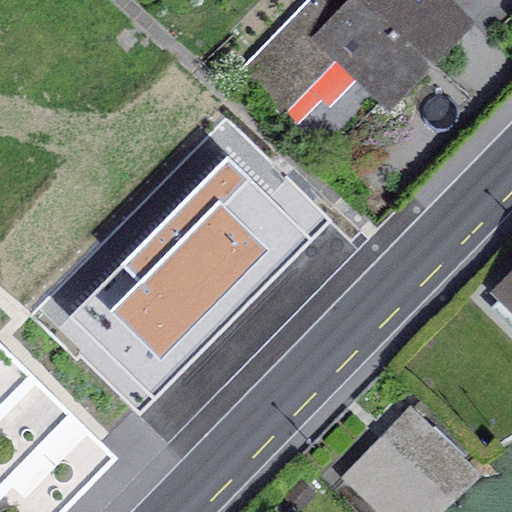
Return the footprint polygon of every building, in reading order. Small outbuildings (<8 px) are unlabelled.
[(475,23),(451,0),(319,0),(254,68),(288,101),(338,51),(394,106),(475,23)] [(84,322),(149,388),(303,239),(238,173),(84,322)] [(0,511),(59,511),(110,461),(0,351),(0,511)] [(412,417),(389,440),(448,497),(470,473),(412,417)] [(389,440),(354,477),(389,511),(433,511),(448,497),(389,440)]
